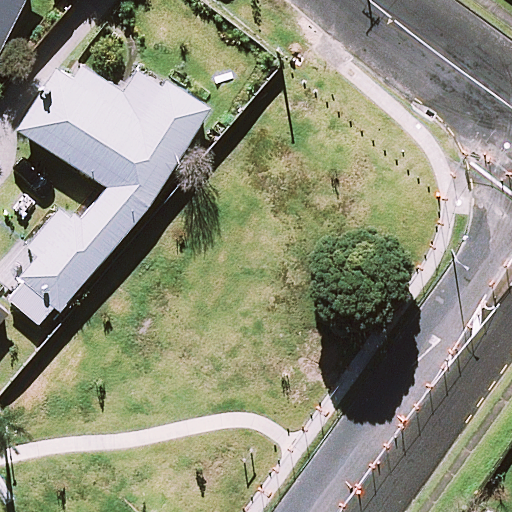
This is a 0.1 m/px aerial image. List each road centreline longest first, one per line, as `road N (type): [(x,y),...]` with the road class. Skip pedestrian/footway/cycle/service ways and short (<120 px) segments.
road 1 (residential): [(511,275),(340,511)]
road 2 (residential): [(369,0),(511,107)]
